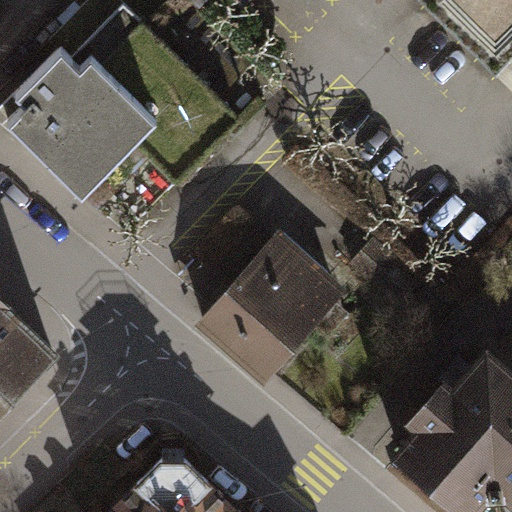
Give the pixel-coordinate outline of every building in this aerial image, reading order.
[(32,96),(10,119),(86,193),(108,215),(161,162),(179,180),(241,117),(121,0),(90,0),(51,40),(59,48),(22,86),(32,96)] [(275,236),(203,316),(269,375),(341,294),(275,236)] [(375,237),(355,261),(401,301),(422,278),(375,237)] [(0,403),(54,347),(0,296),(0,403)] [(468,511),(479,498),(511,496),(511,372),(488,352),(400,452),(468,511)] [(166,460),(113,511),(246,511),(194,460),(166,460)]
